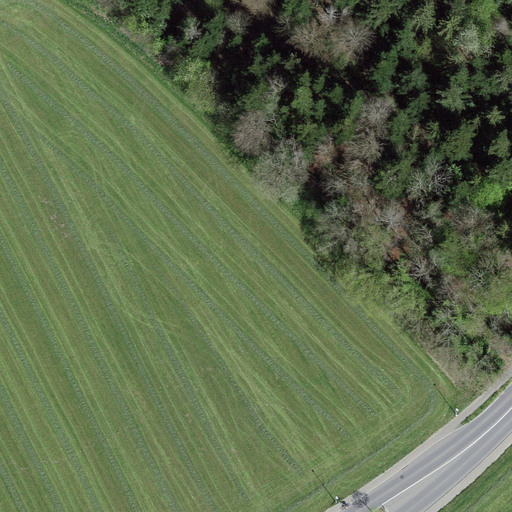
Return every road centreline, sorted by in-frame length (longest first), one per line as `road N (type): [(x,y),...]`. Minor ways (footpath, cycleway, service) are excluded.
road 1 (track): [(221,0),(403,116),(432,142),(511,258)]
road 2 (secondary): [(379,511),(511,407)]
